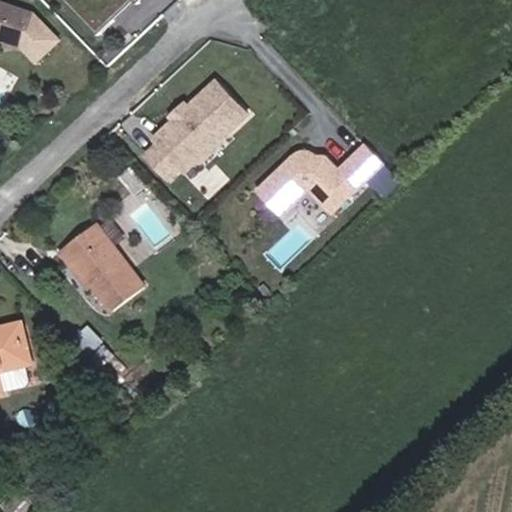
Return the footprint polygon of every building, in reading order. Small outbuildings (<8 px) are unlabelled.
[(142,0),(65,0),(100,36),(116,20),(106,9),(115,1),(121,8),(129,0),(135,0),(139,4),(142,0)] [(0,38),(23,47),(34,15),(0,2),(0,38)] [(221,140),(249,114),(218,81),(190,108),(190,112),(182,119),(177,119),(156,139),(164,147),(151,159),(174,182),(186,170),(190,175),(205,162),(202,159),(201,153),(216,140),(221,140)] [(205,162),(224,143),(221,140),(216,140),(201,153),(202,159),(205,162)] [(335,213),(373,176),(386,163),(367,143),(341,168),(328,155),(319,155),(314,151),(309,150),(305,150),(301,151),(296,155),(260,189),(285,215),(311,189),(335,213)] [(147,287),(100,224),(63,252),(73,265),(78,262),(96,287),(115,312),(147,287)] [(229,271),(215,258),(203,270),(217,284),(229,271)] [(96,287),(78,262),(73,265),(92,290),(96,287)] [(0,339),(25,334),(23,325),(0,330),(0,339)] [(0,394),(37,385),(25,334),(0,339),(0,394)]
